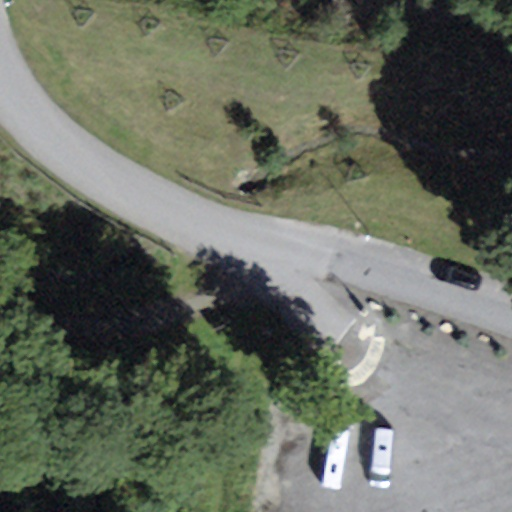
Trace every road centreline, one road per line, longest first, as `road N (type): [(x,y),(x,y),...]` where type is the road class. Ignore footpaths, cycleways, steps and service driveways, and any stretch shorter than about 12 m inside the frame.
road 1 (unclassified): [(0,93),(117,193),(511,320)]
road 2 (track): [(254,240),(229,283),(194,302),(76,328),(0,322)]
